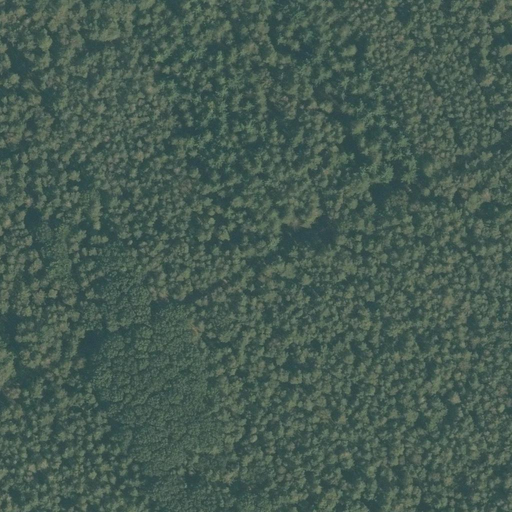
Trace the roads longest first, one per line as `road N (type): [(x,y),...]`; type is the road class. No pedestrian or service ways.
road 1 (track): [(0,390),(511,135)]
road 2 (track): [(90,345),(176,508)]
